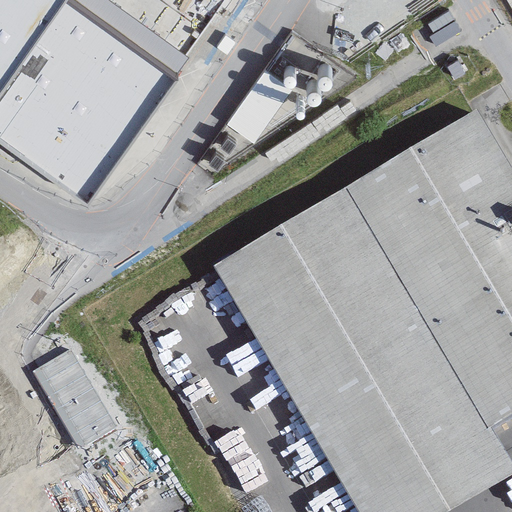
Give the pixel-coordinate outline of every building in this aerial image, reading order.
[(96,59),(55,30),(3,104),(43,132),(96,59)] [(289,31),(227,116),(255,137),(297,78),(308,86),(328,59),(289,31)] [(511,167),(482,118),(350,199),(490,438),(511,424),(511,167)] [(511,474),(490,438),(350,199),(212,279),(347,511),(469,511),(511,487),(511,474)] [(112,428),(70,352),(36,371),(78,447),(112,428)]
